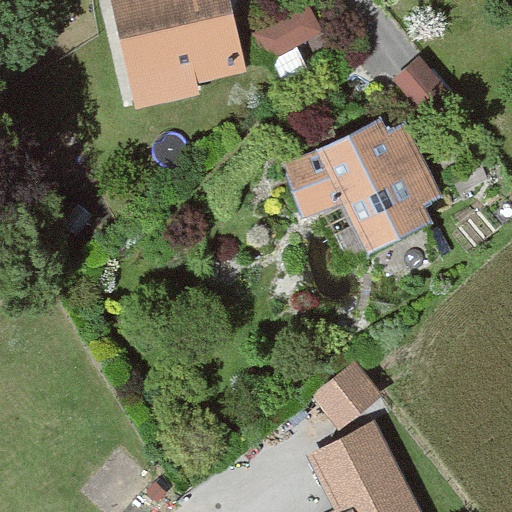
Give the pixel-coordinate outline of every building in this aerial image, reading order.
[(254,62),(239,0),(115,0),(139,101),(208,85),(205,73),(254,62)] [(318,6),(261,19),(269,52),(326,39),(318,6)] [(462,89),(426,47),(400,69),(436,111),(462,89)] [(320,136),(323,143),(292,157),(313,202),(352,185),(378,242),(443,213),(435,195),(450,188),(414,108),(396,117),(390,104),(320,136)] [(319,387),(346,421),(385,391),(359,357),(319,387)] [(424,511),(377,416),(306,451),(336,511),(424,511)] [(147,467),(130,451),(96,486),(113,502),(147,467)]
